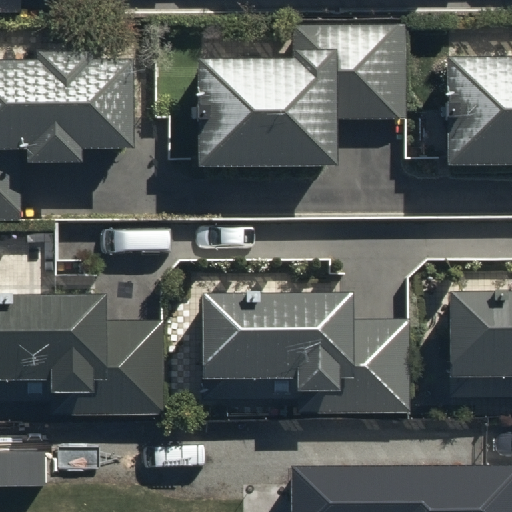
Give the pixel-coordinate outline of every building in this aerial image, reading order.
[(336,162),(335,121),(410,120),(409,26),(299,28),(299,52),(195,54),(196,164),(336,162)] [(131,146),(131,51),(0,51),(0,220),(19,220),(19,160),(79,160),(79,146),(131,146)] [(511,160),(511,53),(445,54),(446,161),(511,160)] [(347,289),(199,289),(199,377),(296,377),(296,391),(329,391),(329,412),(409,412),(408,318),(347,318),(347,289)] [(511,289),(449,289),(449,376),(511,376),(511,289)] [(103,291),(0,290),(0,378),(51,378),(51,393),(84,393),(84,413),(164,413),(164,319),(103,319),(103,291)] [(10,469),(91,468),(90,422),(9,423),(10,469)] [(511,511),(511,458),(288,462),(289,511),(511,511)]
